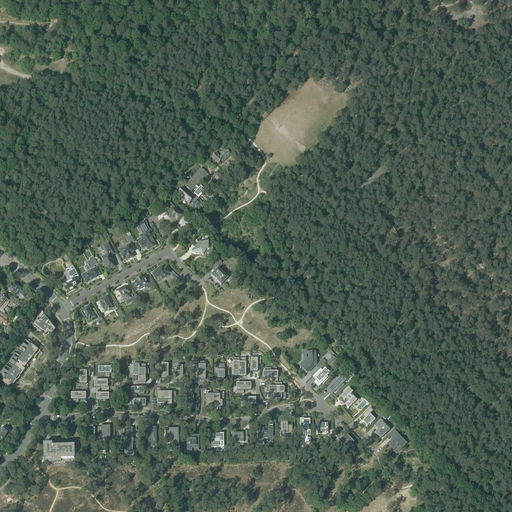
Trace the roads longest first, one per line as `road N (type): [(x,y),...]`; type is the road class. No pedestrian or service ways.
road 1 (track): [(443,0),(415,65),(405,145),(442,242),(511,300)]
road 2 (unknown): [(511,378),(308,181),(264,160)]
road 3 (track): [(0,67),(180,113)]
road 4 (track): [(342,0),(225,127)]
road 5 (unknown): [(180,113),(126,54),(96,0)]
road 6 (residential): [(215,139),(150,211),(170,250)]
road 7 (residential): [(62,308),(170,250)]
